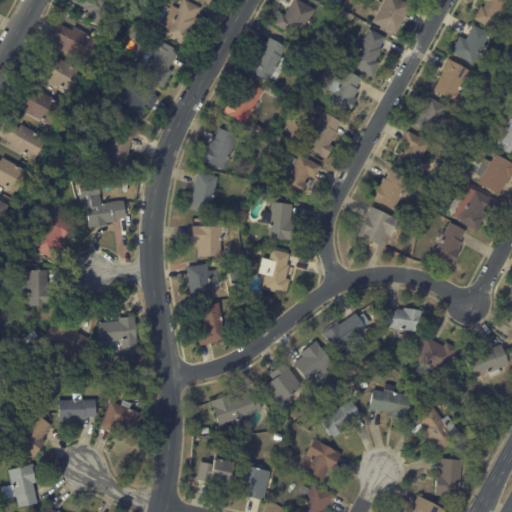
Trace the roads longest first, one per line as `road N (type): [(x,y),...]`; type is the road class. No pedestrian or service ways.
road 1 (residential): [(157,511),(169,415),(151,271),(153,195),(177,125),(246,0)]
road 2 (residential): [(168,375),(251,348),(339,282),(362,276),(428,280),(474,305)]
road 3 (residential): [(339,282),(327,250),(327,215),(443,0)]
